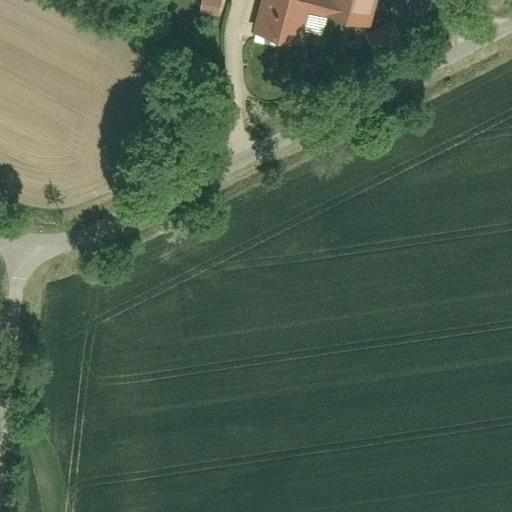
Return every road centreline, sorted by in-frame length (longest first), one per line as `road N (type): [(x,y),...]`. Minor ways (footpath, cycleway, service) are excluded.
road 1 (unclassified): [(511,25),(123,219),(58,246),(18,248)]
road 2 (unknown): [(162,200),(219,0)]
road 3 (residential): [(0,410),(18,248)]
